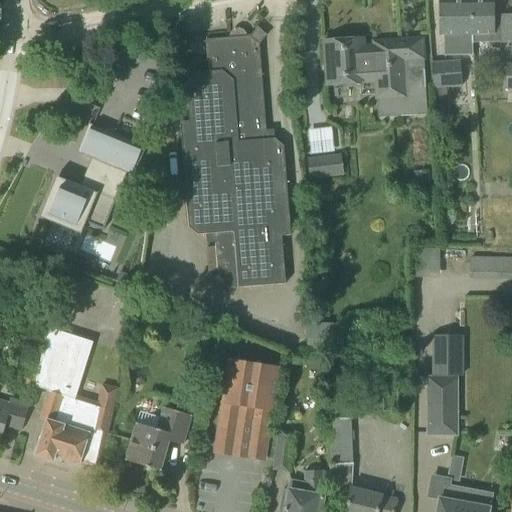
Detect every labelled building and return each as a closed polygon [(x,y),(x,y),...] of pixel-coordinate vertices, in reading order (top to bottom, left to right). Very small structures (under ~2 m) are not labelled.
[(438,2),(438,36),(442,36),(442,57),(472,56),(471,44),(499,43),(499,45),(511,44),(511,15),(493,16),(493,1),(438,2)] [(179,122),(180,142),(183,223),(196,235),(205,235),(205,244),(215,243),(217,273),(226,280),(227,289),(284,284),(281,237),(289,236),(283,147),(274,139),(266,140),(259,45),(266,36),(257,28),(249,37),(205,40),(207,72),(193,73),(185,83),(188,122),(179,122)] [(323,41),(324,61),(326,87),(373,84),(374,101),(375,101),(376,118),(426,115),(422,39),(372,42),(373,46),(363,46),(363,39),(323,41)] [(430,63),(434,104),(447,103),(445,88),(462,87),(460,61),(430,63)] [(144,147),(88,124),(76,153),(96,161),(126,173),(132,176),(144,147)] [(308,128),(309,153),(335,152),(335,127),(308,128)] [(307,159),(310,180),(342,176),(339,156),(307,159)] [(102,231),(126,173),(96,161),(95,163),(96,163),(85,190),(56,178),(40,217),(80,234),(84,223),(102,230),(101,231),(102,231)] [(427,185),(427,172),(412,173),(413,186),(427,185)] [(417,274),(443,275),(443,248),(418,247),(417,274)] [(494,278),(511,278),(511,258),(495,258),(494,278)] [(308,321),(307,337),(340,339),(341,323),(308,321)] [(48,392),(39,420),(46,422),(35,456),(52,461),(54,457),(78,465),(79,464),(98,470),(117,390),(100,386),(96,403),(75,396),(92,343),(63,333),(59,352),(61,353),(48,392)] [(432,336),(432,378),(455,378),(461,378),(461,336),(432,336)] [(188,340),(183,357),(196,359),(201,343),(188,340)] [(214,451),(264,458),(277,368),(228,360),(214,451)] [(427,435),(455,435),(455,378),(432,378),(427,378),(427,435)] [(0,436),(1,437),(5,426),(21,431),(29,404),(9,398),(8,402),(0,400),(0,436)] [(125,461),(159,471),(168,442),(182,446),(190,416),(162,408),(160,418),(139,412),(136,424),(135,424),(125,461)] [(350,419),(327,419),(329,502),(343,506),(344,506),(345,507),(344,511),(393,511),(395,505),(397,499),(351,487),(352,465),(350,419)] [(271,471),(289,473),(294,432),(277,429),(271,471)] [(447,480),(458,482),(462,458),(451,457),(447,480)] [(284,511),(319,511),(324,489),(321,469),(302,472),(303,482),(290,480),(284,511)] [(436,511),(487,511),(488,508),(458,502),(461,489),(443,486),(440,499),(439,499),(436,511)]
